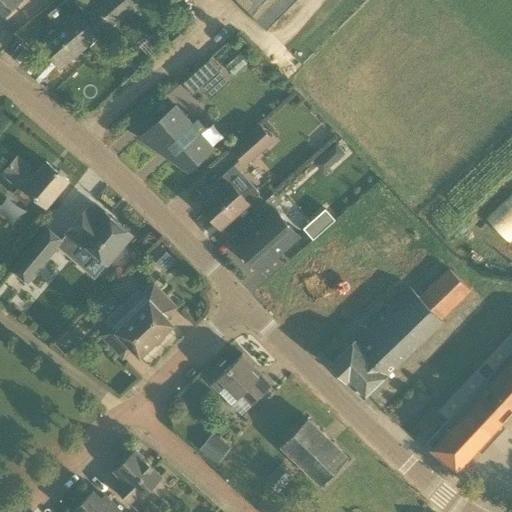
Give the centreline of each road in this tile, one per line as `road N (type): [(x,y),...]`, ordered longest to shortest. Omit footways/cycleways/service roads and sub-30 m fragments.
road 1 (residential): [(242,302),(102,157),(0,74)]
road 2 (residential): [(463,511),(242,302)]
road 3 (residential): [(130,416),(0,317)]
road 4 (residential): [(130,416),(242,302)]
road 5 (residential): [(246,511),(130,416)]
road 6 (residential): [(18,511),(97,435),(130,416)]
